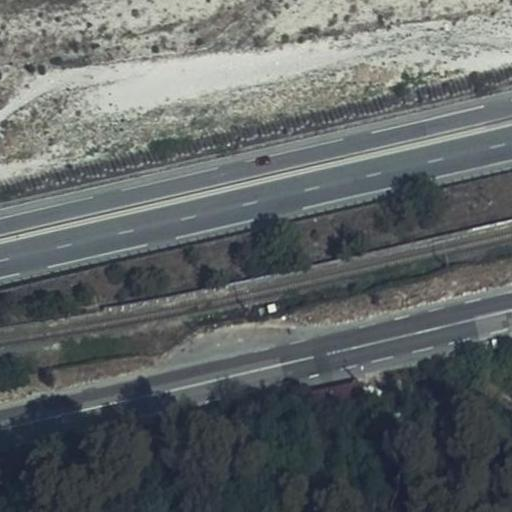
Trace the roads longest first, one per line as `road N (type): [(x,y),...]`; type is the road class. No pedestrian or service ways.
road 1 (primary): [(0,264),(511,145)]
road 2 (primary): [(511,111),(0,229)]
road 3 (tertiary): [(511,308),(0,424)]
